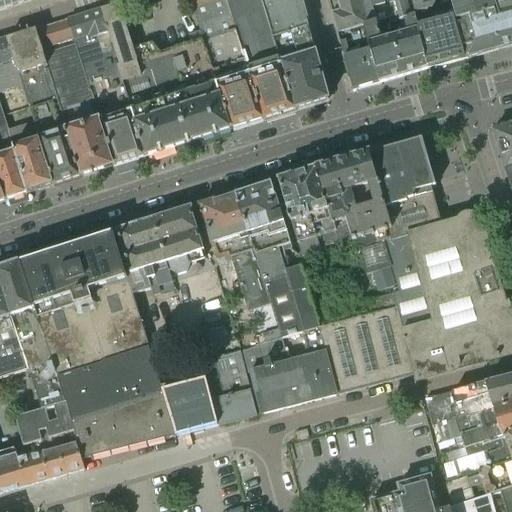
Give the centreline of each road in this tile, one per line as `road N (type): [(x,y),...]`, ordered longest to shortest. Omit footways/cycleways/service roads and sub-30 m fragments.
road 1 (residential): [(0,238),(354,128)]
road 2 (residential): [(263,434),(0,507)]
road 3 (residential): [(263,434),(511,364)]
road 4 (residential): [(467,96),(511,231)]
road 5 (residential): [(354,128),(315,0)]
